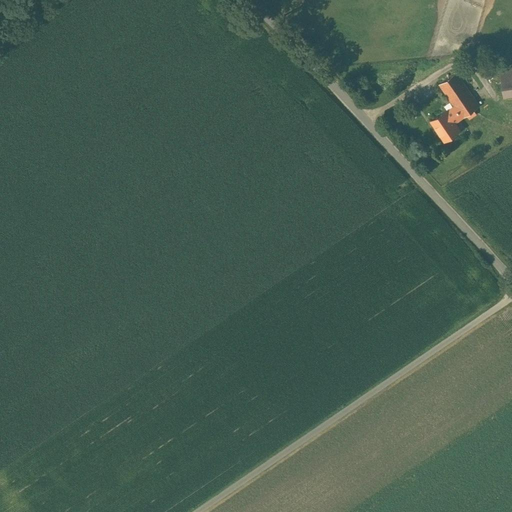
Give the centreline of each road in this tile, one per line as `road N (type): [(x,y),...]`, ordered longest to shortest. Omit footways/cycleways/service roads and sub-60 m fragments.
road 1 (unclassified): [(511,276),(243,0)]
road 2 (unclassified): [(511,297),(196,511)]
